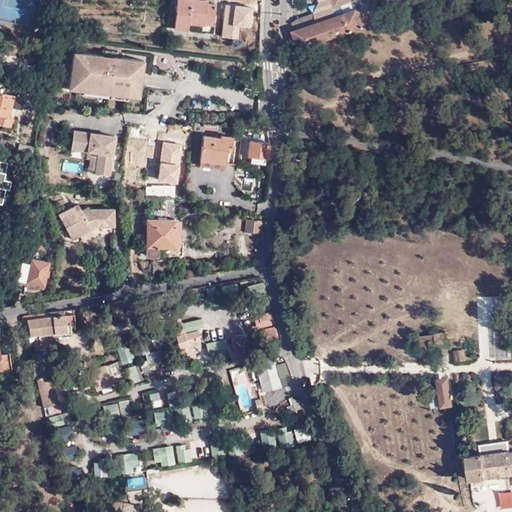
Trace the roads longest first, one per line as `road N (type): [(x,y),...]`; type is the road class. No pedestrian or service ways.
road 1 (residential): [(265,267),(0,313)]
road 2 (residential): [(271,0),(266,74),(275,129),(265,267)]
road 3 (residential): [(265,267),(292,373),(345,511)]
road 4 (unknown): [(72,113),(149,116),(189,85),(271,107)]
road 5 (unclassified): [(306,136),(511,170)]
